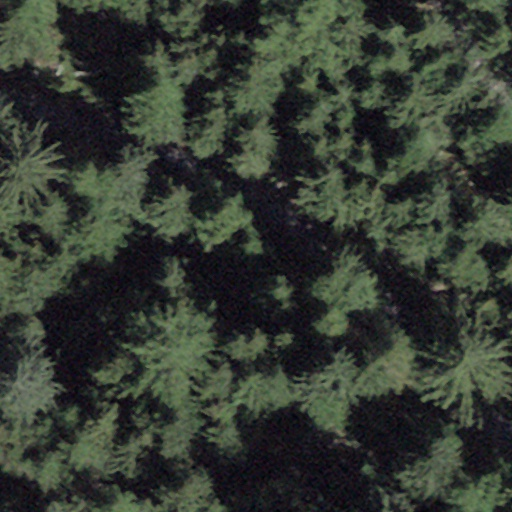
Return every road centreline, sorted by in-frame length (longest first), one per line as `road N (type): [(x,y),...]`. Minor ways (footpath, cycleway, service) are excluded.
road 1 (track): [(0,95),(260,206),(394,310),(445,384),(511,438)]
road 2 (track): [(511,104),(437,0)]
